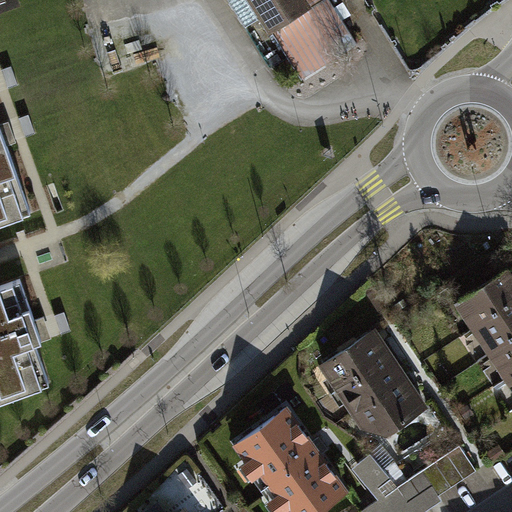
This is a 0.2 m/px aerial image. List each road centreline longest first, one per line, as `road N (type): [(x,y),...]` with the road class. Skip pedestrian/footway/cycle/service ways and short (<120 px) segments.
road 1 (tertiary): [(421,147),(0,506)]
road 2 (tertiary): [(48,511),(351,239),(438,182)]
